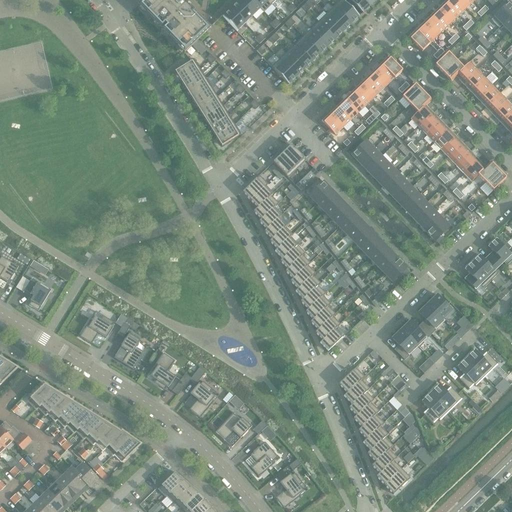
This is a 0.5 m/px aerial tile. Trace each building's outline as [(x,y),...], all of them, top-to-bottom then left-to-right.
[(144,0),(143,1),(138,6),(184,54),(210,29),(209,29),(194,12),(183,1),(182,1),(181,0),(144,0)] [(251,0),(240,0),(239,2),(253,16),(260,9),(251,0)] [(266,0),(251,0),(260,9),(263,13),(264,12),(272,5),(266,0)] [(341,0),(334,7),(351,25),(359,18),(360,17),(342,0),(341,0)] [(363,13),(371,6),(365,0),(349,0),(363,14),(363,13)] [(466,9),(457,0),(451,0),(450,0),(447,0),(445,2),(459,16),(466,9)] [(474,2),(471,0),(457,0),(466,9),(474,2)] [(239,2),(231,10),(245,24),(253,16),(239,2)] [(459,16),(445,2),(441,6),(443,8),(440,11),(452,24),(459,16)] [(503,25),(511,15),(511,6),(509,3),(495,17),(503,25)] [(334,7),(326,15),(343,32),(351,25),(334,7)] [(223,16),(223,17),(237,32),(238,31),(237,31),(245,24),(231,10),(224,17),(223,16)] [(452,24),(440,11),(436,14),(434,12),(430,16),(444,31),(452,24)] [(326,15),(318,22),(335,40),(343,32),(326,15)] [(510,32),(511,30),(511,15),(503,25),(510,32)] [(444,31),(430,16),(426,20),(428,22),(425,25),(437,38),(444,31)] [(318,22),(311,30),(328,47),(335,40),(318,22)] [(437,38),(425,25),(422,29),(420,26),(416,30),(430,45),(437,38)] [(311,30),(303,37),(320,55),(328,47),(311,30)] [(430,45),(416,30),(411,34),(414,37),(410,40),(422,52),(430,45)] [(303,37),(295,45),(312,62),(320,55),(303,37)] [(295,45),(287,52),(304,70),(312,62),(295,45)] [(287,52),(279,60),(297,77),(304,70),(287,52)] [(443,74),(456,61),(448,53),(435,66),(443,74)] [(402,71),(394,63),(390,59),(387,62),(385,60),(381,64),(395,79),(402,71)] [(272,67),(271,67),(284,81),(289,86),(289,85),(297,77),(279,60),(272,67)] [(181,82),(200,70),(195,61),(191,63),(176,73),(175,73),(181,82)] [(450,82),(470,62),(463,69),(456,61),(443,74),(450,82)] [(463,85),(478,70),(470,62),(450,82),(451,82),(458,75),(461,79),(459,81),(463,85)] [(395,79),(381,64),(376,68),(379,70),(375,74),(387,86),(395,79)] [(181,82),(187,91),(206,79),(200,70),(181,82)] [(470,93),(485,78),(478,70),(463,85),(465,83),(468,86),(466,88),(470,93)] [(387,86),(375,74),(372,77),(370,75),(366,79),(380,93),(387,86)] [(478,100),(493,86),(485,78),(470,93),(471,93),(473,91),(476,94),(474,96),(478,100)] [(187,91),(193,100),(212,88),(206,79),(187,91)] [(380,93),(366,79),(362,83),(364,85),(361,88),(372,100),(380,93)] [(410,105),(423,93),(415,85),(402,98),(410,105)] [(485,108),(500,94),(493,86),(478,100),(478,101),(480,99),(483,102),(481,104),(485,108)] [(193,100),(198,110),(218,97),(212,88),(193,100)] [(372,100),(361,88),(357,91),(355,89),(351,93),(365,107),(372,100)] [(365,107),(351,93),(347,97),(349,99),(346,102),(358,114),(365,107)] [(423,93),(410,105),(417,113),(418,113),(424,108),(431,101),(423,93)] [(493,116),(508,101),(500,94),(485,108),(486,108),(488,106),(491,110),(489,112),(493,116)] [(198,110),(204,119),(223,107),(218,97),(198,110)] [(500,124),(511,112),(511,105),(508,101),(493,116),(495,114),(498,117),(496,119),(500,124)] [(358,114),(346,102),(343,105),(341,103),(337,107),(351,121),(358,114)] [(204,119),(210,128),(229,116),(223,107),(204,119)] [(351,121),(337,107),(332,111),(335,113),(331,116),(343,128),(351,121)] [(418,128),(433,113),(429,109),(427,111),(424,108),(411,120),(418,128)] [(508,131),(511,127),(511,112),(500,124),(501,124),(503,122),(506,125),(504,127),(508,131)] [(426,135),(441,121),(437,117),(435,119),(432,116),(434,114),(433,113),(418,128),(426,135)] [(210,128),(216,137),(235,125),(229,116),(210,128)] [(343,128),(331,116),(328,119),(326,117),(322,121),(336,136),(343,128)] [(241,120),(238,122),(235,125),(216,137),(222,147),(241,135),(242,136),(248,131),(241,120)] [(433,143),(448,129),(444,125),(442,127),(439,124),(441,121),(426,135),(433,143)] [(441,151),(456,137),(452,132),(450,135),(447,131),(449,129),(448,129),(433,143),(441,151)] [(448,159),(463,144),(459,140),(457,142),(454,139),(456,137),(441,151),(448,159)] [(360,163),(373,150),(366,142),(352,155),(360,163)] [(456,167),(471,152),(467,148),(465,150),(462,147),(464,145),(463,144),(448,159),(456,167)] [(291,145),(282,154),(297,170),(306,161),(291,145)] [(367,171),(381,157),(373,150),(360,163),(367,171)] [(463,174),(478,160),(474,156),(472,158),(469,155),(471,153),(471,152),(456,167),(463,174)] [(282,154),(273,163),(277,167),(288,178),(297,170),(282,154)] [(375,178),(388,165),(381,157),(367,171),(375,178)] [(478,176),(486,168),(485,167),(482,163),(480,166),(477,162),(479,160),(478,160),(463,174),(471,182),(478,176)] [(486,168),(478,176),(485,184),(499,171),(491,163),(490,162),(485,167),(486,168)] [(382,186),(396,173),(388,165),(375,178),(382,186)] [(315,170),(310,174),(315,178),(319,174),(318,173),(315,170)] [(493,192),(506,179),(499,171),(485,184),(493,192)] [(390,194),(404,181),(396,173),(382,186),(390,194)] [(250,185),(242,193),(250,201),(266,186),(268,184),(259,176),(250,185)] [(397,202),(411,189),(404,181),(390,194),(397,202)] [(301,183),(297,187),(301,191),(305,187),(301,183)] [(317,204),(331,191),(323,183),(310,196),(317,204)] [(266,186),(250,201),(257,208),(253,212),(254,213),(273,194),(266,186)] [(419,196),(411,189),(397,202),(405,210),(419,196)] [(325,212),(339,199),(331,191),(317,204),(325,212)] [(273,194),(254,213),(261,220),(259,222),(259,223),(278,204),(272,196),(274,194),(273,194)] [(412,217),(426,204),(419,196),(405,210),(412,217)] [(332,220),(346,206),(339,199),(325,212),(332,220)] [(278,204),(259,223),(266,230),(264,232),(265,232),(282,215),(275,208),(279,204),(278,204)] [(420,225),(434,212),(426,204),(412,217),(420,225)] [(354,214),(346,206),(332,220),(340,227),(354,214)] [(428,233),(441,220),(434,212),(420,225),(428,233)] [(361,222),(354,214),(340,227),(347,235),(361,222)] [(282,215),(265,232),(272,240),(270,242),(286,227),(278,220),(282,216),(282,215)] [(449,228),(441,220),(428,233),(435,241),(449,228)] [(369,230),(361,222),(347,235),(355,243),(369,230)] [(286,227),(270,242),(277,250),(275,252),(293,235),(286,228),(286,227)] [(369,230),(355,243),(362,251),(376,237),(369,230)] [(293,235),(275,252),(282,260),(280,262),(298,245),(291,238),(293,235)] [(370,259),(384,245),(376,237),(362,251),(370,259)] [(511,255),(507,251),(503,247),(499,243),(495,239),(489,245),(490,246),(488,247),(493,252),(489,256),(499,267),(511,255)] [(298,245),(280,262),(287,270),(285,272),(305,253),(298,246),(298,245)] [(391,253),(384,245),(370,259),(377,266),(391,253)] [(305,253),(285,272),(293,280),(290,282),(291,282),(310,263),(303,256),(305,254),(305,253)] [(385,274),(399,261),(391,253),(377,266),(385,274)] [(495,271),(499,267),(489,256),(484,261),(480,256),(478,257),(477,257),(472,262),(491,282),(498,275),(495,271)] [(0,278),(8,283),(18,267),(1,257),(0,259),(0,278)] [(33,261),(30,267),(34,270),(45,276),(48,270),(47,269),(38,264),(34,261),(33,261)] [(406,269),(399,261),(385,274),(393,282),(406,269)] [(491,282),(472,262),(466,267),(467,268),(465,270),(470,275),(465,279),(475,290),(480,285),(483,289),(491,282)] [(310,263),(291,282),(298,290),(295,292),(296,292),(315,273),(308,266),(311,264),(310,263)] [(315,273),(296,292),(303,300),(300,302),(301,303),(320,284),(313,276),(316,274),(315,273)] [(22,278),(16,288),(23,293),(24,291),(25,291),(33,296),(30,301),(31,302),(29,306),(38,312),(51,291),(32,279),(29,283),(22,278)] [(320,284),(301,303),(308,310),(305,312),(306,313),(325,294),(318,286),(321,284),(320,284)] [(325,294),(306,313),(313,320),(310,323),(311,323),(330,304),(323,296),(326,294),(325,294)] [(445,321),(443,320),(452,311),(451,310),(452,309),(448,305),(447,306),(437,296),(428,304),(445,321)] [(330,304),(311,323),(318,330),(315,333),(335,314),(328,307),(331,304),(330,304)] [(431,335),(436,330),(445,321),(428,304),(419,313),(427,322),(423,326),(431,335)] [(335,314),(315,333),(323,341),(320,343),(320,344),(340,324),(333,317),(336,314),(335,314)] [(121,315),(115,324),(121,328),(124,324),(127,319),(121,315)] [(91,320),(80,337),(92,345),(98,334),(106,339),(113,328),(112,327),(114,323),(103,317),(101,320),(95,316),(93,321),(91,320)] [(418,347),(427,339),(431,335),(423,326),(419,330),(410,321),(401,330),(418,347)] [(469,331),(473,327),(469,323),(465,327),(469,331)] [(118,334),(124,338),(130,327),(124,324),(121,328),(118,334)] [(340,324),(320,344),(328,352),(336,344),(337,344),(342,340),(341,339),(345,335),(338,327),(341,325),(340,324)] [(401,330),(392,339),(401,348),(397,352),(405,360),(409,356),(418,347),(401,330)] [(121,348),(114,358),(122,363),(133,370),(144,353),(136,348),(140,341),(129,334),(121,348)] [(471,353),(465,358),(484,378),(498,365),(494,361),(493,359),(487,353),(486,353),(482,357),(475,350),(475,351),(472,354),(471,353)] [(152,371),(153,371),(154,372),(151,376),(157,380),(154,384),(164,391),(167,387),(168,388),(176,377),(168,372),(175,361),(164,354),(152,371)] [(476,386),(484,378),(465,358),(460,364),(461,364),(458,368),(458,367),(457,368),(464,375),(460,379),(459,379),(469,390),(469,389),(474,385),(475,387),(476,386)] [(0,385),(17,369),(7,363),(0,369),(0,385)] [(200,368),(190,381),(195,386),(206,373),(200,368)] [(356,368),(339,385),(347,394),(344,397),(364,377),(356,368)] [(364,377),(344,397),(352,405),(349,408),(349,409),(370,389),(361,381),(365,378),(364,377)] [(182,378),(172,391),(178,396),(188,383),(182,378)] [(192,395),(185,404),(190,409),(189,410),(200,419),(213,403),(211,402),(215,397),(209,393),(212,389),(208,387),(203,382),(200,385),(199,384),(190,394),(192,395)] [(435,388),(430,393),(448,413),(462,400),(462,399),(451,387),(450,388),(446,392),(443,389),(439,385),(439,386),(436,389),(435,388)] [(36,410),(55,392),(45,386),(28,402),(36,410)] [(370,389),(349,409),(356,416),(353,419),(374,400),(366,393),(370,389)] [(45,416),(64,398),(55,392),(36,410),(36,411),(38,409),(45,416)] [(229,393),(222,401),(226,404),(233,397),(229,393)] [(440,421),(448,413),(430,393),(424,398),(425,399),(422,402),(421,402),(428,410),(427,411),(424,414),(423,414),(433,424),(434,424),(433,424),(438,419),(440,421)] [(55,422),(73,403),(64,398),(45,416),(46,416),(48,414),(55,422)] [(374,400),(353,419),(361,428),(358,431),(379,412),(371,403),(374,400)] [(64,428),(83,409),(73,403),(55,422),(57,420),(64,428)] [(20,409),(17,406),(12,411),(15,414),(20,409)] [(74,433),(92,415),(83,409),(64,428),(65,428),(67,426),(74,433)] [(379,412),(358,431),(366,440),(363,443),(384,423),(376,415),(379,412)] [(233,414),(216,433),(225,441),(232,448),(241,439),(252,427),(242,418),(240,420),(234,415),(233,414)] [(83,439),(103,421),(92,415),(74,433),(74,434),(76,432),(83,439)] [(93,445),(112,427),(103,421),(83,439),(84,440),(86,438),(93,445)] [(262,422),(253,430),(258,435),(261,432),(267,427),(262,422)] [(31,442),(23,434),(21,436),(13,428),(11,429),(5,423),(0,427),(0,428),(13,442),(14,441),(23,451),(31,442)] [(384,423),(363,443),(370,451),(367,454),(388,435),(381,427),(384,424),(384,423)] [(267,427),(261,432),(265,436),(271,431),(271,430),(267,426),(267,427)] [(102,451),(122,432),(121,433),(112,427),(93,445),(93,446),(95,444),(102,451)] [(13,442),(0,428),(0,443),(6,449),(13,442)] [(113,456),(131,439),(122,432),(102,451),(103,452),(106,449),(113,456)] [(388,435),(367,454),(375,463),(372,466),(372,467),(393,446),(385,438),(388,435)] [(122,463),(140,445),(131,439),(113,456),(113,457),(115,455),(122,463)] [(272,463),(278,458),(265,443),(251,455),(257,463),(251,469),(259,477),(274,464),(272,463)] [(393,446),(372,467),(379,474),(376,477),(376,478),(397,458),(390,450),(393,447),(393,446)] [(96,458),(88,465),(93,470),(98,465),(101,468),(103,465),(96,458)] [(397,458),(376,478),(385,486),(402,470),(402,469),(394,461),(397,458)] [(297,460),(289,466),(293,471),(301,465),(297,460)] [(98,479),(83,464),(75,471),(72,468),(90,487),(98,479)] [(90,487),(72,468),(64,476),(79,492),(86,485),(89,488),(90,487)] [(402,470),(385,486),(393,495),(401,487),(402,488),(407,483),(406,482),(410,478),(402,470)] [(166,497),(183,480),(182,481),(175,473),(168,479),(169,479),(158,489),(166,497)] [(281,485),(271,492),(276,498),(284,509),(300,497),(300,496),(299,495),(303,492),(299,486),(302,484),(295,474),(291,476),(290,475),(280,483),(281,485)] [(79,492),(64,476),(56,483),(71,499),(79,492)] [(191,487),(190,486),(190,487),(183,480),(166,497),(166,498),(167,497),(173,504),(191,487)] [(71,499),(56,483),(48,491),(64,507),(71,499)] [(181,510),(198,493),(198,492),(197,493),(191,487),(173,504),(174,504),(174,503),(181,510)] [(58,511),(64,507),(48,491),(40,498),(53,511),(58,511)] [(198,493),(181,510),(182,511),(192,511),(205,500),(198,493)] [(53,511),(40,498),(33,505),(40,511),(53,511)] [(207,511),(212,508),(204,501),(205,500),(192,511),(207,511)]
